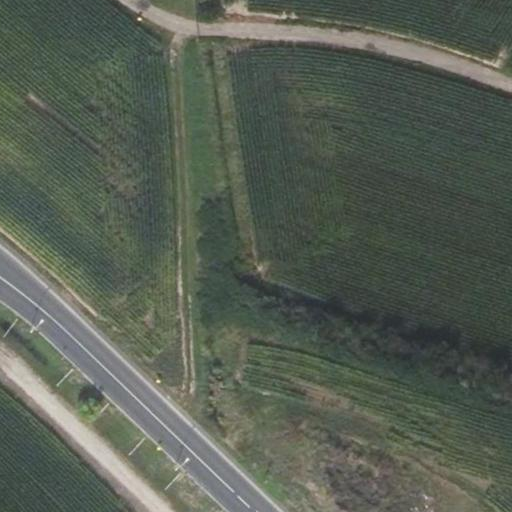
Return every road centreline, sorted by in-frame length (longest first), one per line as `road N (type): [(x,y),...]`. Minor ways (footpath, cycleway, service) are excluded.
road 1 (track): [(138,0),(180,33),(281,47),(392,44),(511,82)]
road 2 (unclassified): [(253,511),(0,276)]
